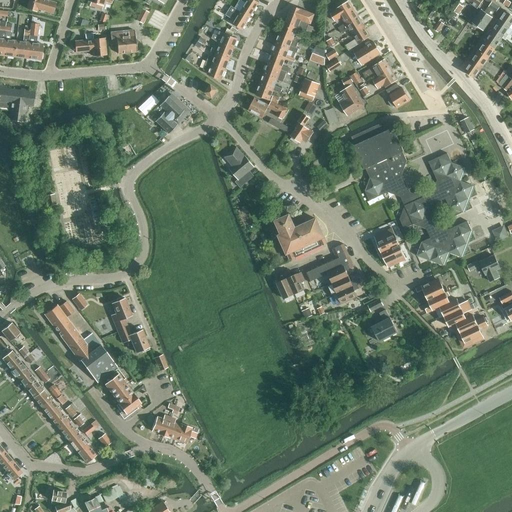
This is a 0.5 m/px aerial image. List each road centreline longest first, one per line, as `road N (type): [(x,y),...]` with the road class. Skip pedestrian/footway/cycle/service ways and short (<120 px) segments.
road 1 (residential): [(0,319),(46,287),(118,278),(135,267),(145,249),(128,187),(171,145),(221,116)]
road 2 (residential): [(418,281),(397,291),(312,196),(268,175),(221,116)]
road 3 (unclassified): [(237,511),(379,426),(412,449)]
road 4 (residential): [(511,154),(486,107),(400,0)]
road 5 (residential): [(445,120),(368,0)]
road 6 (residential): [(221,116),(259,26),(284,0)]
road 7 (residential): [(33,465),(89,470),(151,448)]
